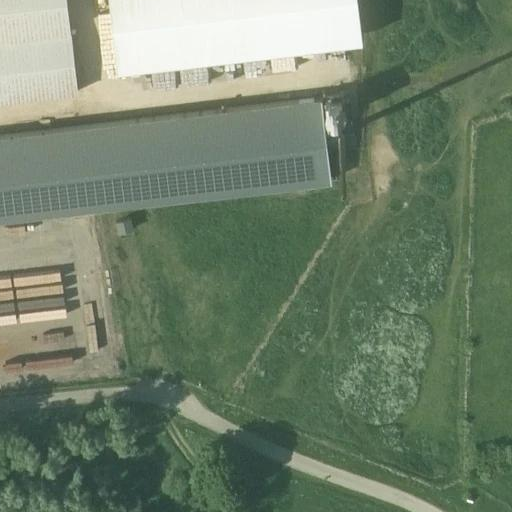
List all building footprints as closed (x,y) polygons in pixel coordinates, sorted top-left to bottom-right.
[(0,0),(0,101),(79,92),(67,0),(0,0)] [(107,0),(115,68),(361,38),(356,0),(107,0)] [(0,218),(331,179),(321,97),(0,135),(0,218)] [(329,118),(340,117),(338,98),(327,99),(329,118)] [(118,233),(134,229),(131,217),(115,220),(118,233)]
